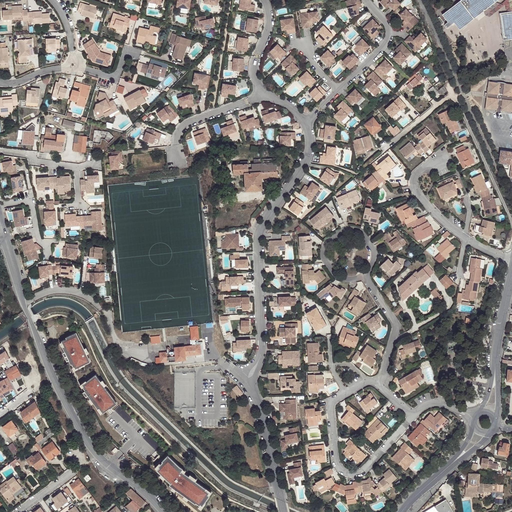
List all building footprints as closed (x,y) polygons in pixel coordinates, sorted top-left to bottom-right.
[(190,0),(177,0),(177,4),(180,5),(180,7),(189,8),(190,0)] [(250,0),(240,0),(239,8),(254,11),(254,7),(250,6),(250,3),(250,0)] [(357,7),(356,4),(360,3),(359,0),(346,0),(345,0),(350,15),(359,13),(357,7)] [(381,0),(380,2),(385,7),(388,4),(390,6),(394,10),(401,4),(396,0),(381,0)] [(460,0),(442,15),(447,22),(445,24),(444,25),(445,27),(446,27),(447,27),(454,22),(459,29),(497,0),(460,0)] [(13,21),(28,21),(28,13),(28,10),(23,10),(23,6),(13,6),(13,4),(7,5),(7,10),(3,11),(4,20),(13,19),(13,21)] [(97,15),(99,10),(81,4),(78,13),(82,14),(81,16),(95,20),(97,15)] [(399,15),(404,20),(406,22),(403,25),(402,26),(407,31),(418,22),(412,16),(413,16),(406,8),(399,15)] [(303,13),(305,27),(313,26),(312,25),(312,21),(314,21),(321,19),(320,11),(310,12),(310,11),(303,13)] [(499,13),(503,40),(511,38),(511,11),(510,12),(499,13)] [(28,21),(28,23),(34,23),(34,24),(50,23),(50,14),(42,14),(39,14),(38,12),(28,13),(28,21)] [(123,29),(122,31),(127,33),(131,20),(123,17),(121,22),(117,20),(118,16),(114,14),(110,27),(115,29),(115,26),(123,29)] [(203,15),(195,17),(197,27),(201,26),(201,28),(214,26),(213,17),(206,19),(204,19),(203,15)] [(255,19),(248,17),(247,21),(246,30),(256,32),(257,23),(254,22),(255,19)] [(285,21),(280,22),(282,30),(286,30),(288,29),(288,33),(295,32),(293,18),(284,19),(285,21)] [(370,22),(364,28),(373,38),(378,33),(376,30),(377,29),(380,26),(374,20),(371,23),(370,22)] [(147,39),(157,42),(158,36),(154,35),(155,31),(160,33),(162,28),(152,25),(150,30),(141,28),(137,41),(145,44),(146,42),(147,39)] [(325,30),(322,27),(316,33),(319,36),(320,37),(317,40),(322,45),(325,42),(333,35),(326,28),(325,30)] [(187,45),(189,39),(179,36),(179,35),(174,33),(171,43),(177,45),(174,57),(184,60),(188,45),(187,45)] [(410,36),(404,41),(415,52),(420,47),(420,46),(427,39),(421,33),(416,38),(414,40),(411,37),(410,36)] [(245,38),(238,36),(237,40),(236,49),(246,51),(248,42),(244,41),(245,38)] [(46,39),(46,49),(57,48),(61,48),(60,40),(56,40),(56,38),(46,39)] [(366,50),(370,46),(362,38),(356,45),(357,46),(354,49),(360,55),(363,52),(362,51),(365,49),(366,50)] [(20,56),(19,56),(19,63),(28,63),(28,56),(31,56),(31,48),(30,45),(33,45),(33,39),(20,40),(20,56)] [(91,40),(83,46),(85,50),(93,62),(95,62),(96,63),(108,67),(111,56),(104,54),(102,55),(91,40)] [(0,63),(9,63),(9,61),(9,56),(8,48),(6,48),(6,43),(0,43),(0,63)] [(281,47),(277,44),(269,51),(276,58),(277,56),(280,59),(286,53),(283,50),(282,51),(280,48),(281,47)] [(402,44),(397,48),(399,52),(398,53),(393,58),(399,64),(411,53),(402,44)] [(326,64),(329,67),(335,61),(333,58),(334,57),(327,50),(320,58),(324,62),(325,61),(327,63),(326,64)] [(356,62),(359,60),(353,53),(350,56),(349,55),(343,61),(350,69),(354,65),(353,64),(355,62),(356,62)] [(290,54),(281,63),(292,74),(298,68),(294,64),(292,62),(295,59),(290,54)] [(240,58),(233,57),(233,61),(232,70),(243,70),(243,62),(240,62),(240,58)] [(376,69),(382,75),(385,72),(389,68),(390,70),(393,67),(386,59),(383,62),(384,63),(381,66),(380,65),(376,69)] [(155,77),(160,78),(161,76),(166,77),(168,69),(151,64),(150,66),(144,64),(142,72),(149,74),(149,72),(156,74),(155,77)] [(310,75),(307,71),(299,78),(305,85),(306,84),(309,87),(315,81),(313,78),(312,79),(309,76),(310,75)] [(374,71),(369,76),(372,79),(370,81),(365,85),(371,91),(377,86),(383,81),(374,71)] [(198,75),(194,74),(193,83),(199,84),(201,84),(200,88),(205,89),(205,87),(207,75),(198,73),(198,75)] [(417,76),(415,73),(412,76),(414,78),(412,81),(409,78),(408,80),(410,82),(408,84),(412,88),(414,86),(419,82),(421,80),(417,76)] [(50,84),(51,79),(50,79),(50,76),(45,78),(43,82),(44,84),(48,85),(48,84),(50,84)] [(56,81),(52,94),(58,96),(58,95),(65,97),(67,88),(64,87),(61,86),(61,84),(65,85),(66,80),(59,78),(58,82),(56,81)] [(511,84),(504,83),(504,81),(500,81),(500,83),(488,81),(487,93),(485,93),(485,97),(486,97),(485,109),(497,110),(496,112),(501,112),(501,111),(511,112),(511,84)] [(236,85),(223,83),(221,95),(225,96),(225,92),(228,92),(234,93),(236,85)] [(90,86),(81,84),(80,88),(79,91),(73,90),(71,97),(78,99),(77,100),(86,103),(90,86)] [(448,89),(444,84),(438,89),(442,94),(448,89)] [(377,86),(371,91),(375,95),(380,90),(377,86)] [(434,86),(429,90),(436,97),(440,94),(434,86)] [(27,90),(26,101),(37,102),(39,102),(40,88),(33,87),(33,90),(31,90),(27,90)] [(138,101),(145,97),(149,94),(146,89),(144,88),(141,89),(126,98),(132,110),(140,105),(138,101)] [(313,90),(306,96),(313,104),(317,100),(316,99),(319,97),(320,98),(323,95),(317,88),(314,91),(313,90)] [(346,98),(352,104),(358,98),(360,99),(362,96),(355,89),(352,92),(353,93),(351,95),(350,94),(346,98)] [(106,99),(108,98),(106,93),(100,92),(99,98),(101,102),(96,105),(94,111),(98,119),(105,115),(106,117),(109,115),(110,117),(119,112),(113,100),(110,102),(108,103),(106,99)] [(190,94),(177,98),(180,105),(186,103),(189,102),(190,106),(194,105),(190,94)] [(18,106),(17,95),(12,96),(13,97),(7,97),(0,98),(0,105),(1,113),(10,112),(14,112),(13,106),(18,106)] [(399,97),(385,109),(392,117),(400,109),(401,110),(406,105),(399,97)] [(343,101),(338,105),(341,108),(339,110),(335,115),(341,121),(352,110),(343,101)] [(170,104),(167,106),(175,117),(178,115),(170,104)] [(167,105),(157,113),(163,121),(168,118),(170,116),(172,120),(176,117),(175,117),(167,106),(167,105)] [(450,132),(451,131),(456,129),(460,128),(455,117),(452,118),(448,109),(438,113),(442,123),(445,121),(450,132)] [(265,110),(261,111),(265,123),(278,118),(275,111),(269,113),(266,114),(265,110)] [(253,117),(247,119),(244,120),(243,115),(239,117),(243,128),(248,126),(256,124),(254,119),(253,117)] [(365,124),(372,133),(373,133),(380,127),(380,126),(373,117),(365,124)] [(72,129),(74,123),(62,119),(60,126),(72,129)] [(230,125),(227,126),(221,128),(224,135),(229,133),(236,131),(232,119),(229,121),(230,125)] [(24,128),(22,142),(34,143),(35,135),(35,133),(36,125),(33,122),(26,127),(26,129),(24,128)] [(82,125),(74,123),(72,129),(80,131),(82,125)] [(321,131),(320,138),(324,138),(329,139),(329,142),(334,143),(334,139),(335,131),(333,131),(334,126),(326,125),(325,129),(325,131),(321,131)] [(394,136),(397,133),(390,125),(387,127),(394,136)] [(417,133),(418,135),(427,129),(425,127),(417,133)] [(155,135),(159,137),(161,133),(147,128),(143,140),(152,143),(154,138),(155,135)] [(203,129),(194,132),(198,144),(210,140),(208,133),(205,134),(203,129)] [(423,142),(419,145),(424,151),(425,152),(429,149),(427,146),(431,143),(429,140),(433,136),(427,129),(418,135),(422,140),(423,142)] [(280,132),(280,143),(290,143),(290,139),(290,136),(295,136),(295,132),(280,132)] [(57,136),(57,141),(64,142),(65,134),(58,133),(57,136)] [(45,139),(45,136),(42,135),(40,150),(54,152),(54,149),(63,150),(64,142),(57,141),(45,139)] [(86,137),(79,136),(78,144),(74,143),(73,151),(84,152),(86,137)] [(361,137),(352,139),(355,150),(363,148),(371,147),(369,138),(362,140),(361,137)] [(418,143),(416,145),(414,146),(409,141),(399,150),(406,158),(416,149),(420,154),(424,151),(419,145),(418,143)] [(463,161),(465,166),(474,162),(468,147),(465,148),(463,145),(455,148),(457,152),(456,153),(460,162),(463,161)] [(322,155),(320,163),(335,165),(337,155),(336,155),(337,147),(328,146),(327,153),(327,156),(323,155),(322,155)] [(511,151),(500,149),(498,162),(502,162),(511,183),(511,182),(511,151)] [(109,157),(110,170),(118,169),(118,163),(117,161),(122,160),(121,152),(111,153),(111,157),(109,157)] [(375,169),(376,170),(377,172),(381,176),(384,179),(388,176),(386,173),(389,169),(387,167),(390,165),(391,166),(395,163),(388,155),(376,165),(373,167),(375,169)] [(13,163),(12,158),(10,159),(3,160),(0,160),(2,169),(8,168),(8,172),(17,171),(16,167),(14,167),(13,163)] [(245,173),(246,190),(262,189),(261,177),(277,176),(275,158),(254,159),(254,163),(247,164),(247,163),(233,164),(233,174),(245,173)] [(328,168),(326,172),(327,172),(325,175),(324,175),(321,179),(329,185),(334,177),(333,176),(335,173),(328,168)] [(371,173),(371,174),(361,183),(366,189),(369,186),(370,187),(374,185),(376,186),(384,179),(381,176),(377,172),(376,170),(375,169),(371,173)] [(12,175),(14,189),(23,187),(21,173),(12,175)] [(475,184),(478,191),(480,190),(488,187),(481,173),(472,178),(475,184)] [(84,179),(80,180),(80,189),(83,189),(85,188),(94,188),(94,187),(94,185),(99,185),(98,174),(87,175),(87,177),(85,177),(85,175),(83,175),(84,179)] [(56,176),(52,176),(53,183),(53,187),(57,187),(57,190),(64,190),(70,190),(70,175),(62,176),(61,177),(56,177),(56,176)] [(53,183),(52,176),(46,176),(46,178),(44,178),(44,176),(37,177),(37,186),(45,186),(49,186),(49,184),(53,183)] [(458,193),(456,187),(454,184),(452,181),(437,188),(443,199),(458,193)] [(304,188),(300,193),(311,201),(320,187),(312,183),(309,188),(307,190),(304,188)] [(347,205),(354,202),(361,199),(357,189),(338,198),(343,209),(347,207),(347,205)] [(492,197),(492,194),(489,194),(482,196),(483,200),(485,199),(487,207),(484,207),(486,214),(498,211),(495,197),(492,197)] [(297,198),(294,202),(295,203),(294,205),(292,205),(289,210),(298,215),(303,207),(302,206),(304,203),(297,198)] [(404,219),(406,223),(409,221),(414,219),(417,217),(415,213),(413,214),(408,206),(409,206),(407,202),(395,207),(401,220),(404,219)] [(23,206),(13,208),(16,224),(22,223),(26,222),(25,215),(23,206)] [(327,206),(311,220),(318,228),(324,222),(324,223),(335,215),(327,206)] [(372,208),(366,207),(364,218),(369,219),(369,220),(374,221),(379,222),(381,213),(371,210),(372,208)] [(49,210),(44,210),(45,225),(52,224),(52,220),(55,220),(55,210),(52,210),(49,210)] [(91,215),(83,215),(83,225),(91,225),(92,231),(101,230),(100,211),(94,211),(94,215),(91,215)] [(83,225),(83,215),(75,216),(75,213),(72,213),(64,214),(64,226),(69,226),(79,225),(79,227),(83,227),(83,225)] [(417,217),(414,219),(417,225),(415,226),(419,235),(428,231),(430,230),(426,220),(425,221),(422,215),(417,217)] [(491,236),(494,221),(482,218),(480,225),(476,224),(474,231),(478,232),(479,230),(482,231),(482,233),(491,236)] [(447,230),(441,234),(444,238),(450,233),(447,230)] [(402,244),(403,246),(407,244),(399,233),(393,237),(389,232),(382,236),(385,240),(386,239),(393,250),(402,244)] [(225,241),(221,241),(222,248),(238,248),(238,234),(225,234),(225,241)] [(308,245),(312,245),(311,235),(300,236),(302,255),(311,254),(310,248),(309,248),(308,245)] [(34,246),(36,246),(34,242),(33,236),(22,240),(25,249),(24,249),(26,254),(28,253),(30,259),(39,256),(36,248),(35,249),(34,246)] [(269,240),(270,255),(276,255),(276,250),(279,250),(285,250),(285,240),(290,240),(290,236),(281,236),(281,240),(269,240)] [(444,256),(448,253),(452,249),(454,247),(447,239),(442,242),(436,248),(440,252),(439,253),(442,257),(444,256)] [(67,247),(66,256),(75,257),(76,247),(75,247),(75,244),(65,243),(65,247),(67,247)] [(95,256),(101,257),(102,247),(89,245),(88,255),(95,256)] [(404,265),(405,258),(398,256),(397,260),(394,263),(392,261),(388,264),(385,261),(382,264),(388,271),(392,275),(404,265)] [(471,272),(469,279),(478,281),(479,281),(482,268),(479,268),(480,259),(471,257),(469,266),(472,266),(471,272)] [(239,260),(235,260),(235,268),(248,267),(247,259),(239,260)] [(53,273),(52,264),(52,263),(39,264),(41,274),(49,273),(53,273)] [(312,263),(303,263),(304,280),(311,279),(316,279),(319,283),(326,277),(320,269),(317,272),(313,271),(313,269),(312,263)] [(56,264),(55,264),(52,264),(53,273),(58,273),(57,270),(57,268),(61,268),(60,271),(60,275),(64,275),(65,273),(72,273),(73,265),(56,264)] [(417,271),(413,275),(421,284),(434,272),(427,265),(419,273),(417,271)] [(102,270),(102,267),(95,266),(94,266),(93,271),(89,271),(90,281),(93,281),(93,279),(94,279),(94,280),(94,281),(104,280),(103,270),(102,270)] [(277,267),(277,273),(285,272),(286,279),(287,279),(288,286),(294,285),(293,266),(277,267)] [(446,274),(439,280),(447,288),(453,282),(446,274)] [(421,284),(413,275),(402,285),(399,287),(402,300),(421,284)] [(221,281),(221,290),(226,290),(226,286),(230,286),(230,285),(238,284),(238,283),(243,283),(243,276),(225,277),(225,281),(221,281)] [(469,279),(468,279),(467,284),(466,290),(465,289),(463,297),(463,298),(473,300),(473,298),(474,291),(476,292),(478,281),(469,279)] [(331,282),(317,293),(321,298),(325,295),(326,297),(331,293),(333,296),(336,294),(337,293),(342,296),(346,289),(342,287),(341,289),(335,285),(333,286),(331,282)] [(354,288),(348,298),(352,300),(349,304),(353,307),(351,310),(356,314),(364,301),(357,296),(359,292),(354,288)] [(438,301),(439,300),(443,297),(435,289),(432,291),(430,292),(438,301)] [(290,296),(278,297),(278,306),(290,305),(295,305),(295,297),(290,297),(290,296)] [(249,297),(228,298),(228,299),(229,306),(229,307),(237,307),(236,305),(242,305),(242,308),(242,309),(249,309),(249,297)] [(367,302),(364,301),(356,314),(358,315),(360,310),(361,311),(367,302)] [(314,326),(324,321),(316,306),(306,312),(314,326)] [(394,311),(397,315),(403,309),(400,306),(394,311)] [(369,313),(361,318),(365,323),(366,322),(371,329),(374,326),(376,329),(376,330),(381,327),(379,323),(382,321),(378,314),(374,316),(372,318),(371,316),(369,313)] [(249,320),(241,320),(241,331),(249,331),(249,320)] [(326,323),(324,321),(314,326),(316,329),(326,323)] [(297,323),(285,323),(285,327),(278,328),(279,334),(285,334),(285,336),(285,343),(295,343),(294,327),(297,327),(297,323)] [(347,343),(354,346),(358,336),(354,334),(354,335),(350,334),(352,330),(343,326),(337,341),(343,343),(344,341),(347,342),(347,343)] [(76,332),(66,337),(67,338),(62,340),(62,341),(65,346),(63,347),(65,351),(69,359),(71,363),(72,363),(74,366),(75,366),(76,368),(80,365),(90,361),(87,353),(86,354),(85,350),(84,348),(76,332)] [(233,343),(233,351),(237,351),(237,348),(241,347),(251,347),(250,339),(237,340),(237,343),(233,343)] [(416,350),(412,341),(402,344),(404,349),(399,350),(402,358),(406,357),(405,354),(416,350)] [(308,362),(319,361),(319,353),(318,342),(307,342),(308,362)] [(361,352),(357,350),(352,357),(356,361),(360,355),(363,358),(372,364),(376,359),(373,357),(377,351),(366,344),(361,352)] [(160,353),(161,362),(187,360),(187,355),(202,354),(201,345),(175,347),(176,351),(170,352),(170,350),(171,350),(171,349),(171,348),(170,347),(169,347),(168,348),(168,350),(168,352),(160,353)] [(0,361),(1,363),(4,361),(8,369),(14,366),(6,350),(0,354),(0,361)] [(278,354),(278,362),(282,362),(282,363),(288,363),(293,363),(299,363),(299,350),(282,351),(282,353),(278,354)] [(6,370),(11,379),(15,377),(21,374),(16,365),(14,366),(8,369),(6,370)] [(422,378),(417,369),(398,380),(404,391),(418,384),(416,381),(422,378)] [(308,390),(318,389),(318,386),(318,384),(320,384),(324,384),(324,378),(323,378),(322,373),(307,374),(308,390)] [(87,381),(83,384),(84,386),(83,386),(86,389),(85,390),(88,394),(91,397),(92,400),(98,408),(99,407),(103,412),(110,407),(117,403),(104,386),(100,381),(101,381),(96,374),(87,381)] [(289,376),(280,376),(280,387),(295,386),(295,391),(299,391),(299,380),(295,381),(295,378),(291,378),(289,378),(289,376)] [(8,377),(0,381),(0,398),(5,396),(3,393),(10,389),(10,390),(13,389),(8,377)] [(419,386),(418,384),(404,391),(406,393),(419,386)] [(367,406),(368,408),(378,402),(371,392),(366,395),(367,396),(359,401),(363,408),(367,406)] [(279,403),(279,408),(285,408),(285,418),(296,417),(295,399),(285,399),(286,403),(279,403)] [(35,401),(27,407),(34,416),(40,412),(35,401)] [(351,424),(350,425),(355,429),(362,421),(352,412),(354,409),(348,404),(345,408),(348,410),(341,418),(344,421),(345,420),(346,419),(351,424)] [(34,416),(27,407),(21,412),(24,416),(28,421),(34,416)] [(315,411),(315,410),(314,407),(305,408),(306,417),(307,417),(308,422),(318,420),(318,418),(321,418),(320,411),(315,411)] [(427,428),(429,426),(435,430),(446,419),(438,412),(436,414),(438,416),(436,418),(434,416),(434,417),(430,413),(423,420),(422,419),(420,421),(421,422),(427,428)] [(380,430),(382,431),(387,426),(377,417),(363,433),(372,441),(377,436),(376,435),(380,430)] [(9,435),(14,432),(18,429),(12,420),(3,427),(6,431),(9,435)] [(427,434),(430,431),(427,428),(421,422),(415,428),(417,430),(414,432),(413,430),(407,437),(416,446),(419,443),(425,437),(424,436),(426,433),(427,434)] [(296,432),(285,435),(286,439),(281,440),(282,448),(288,447),(287,443),(298,440),(296,432)] [(37,443),(39,445),(45,441),(44,440),(47,439),(45,437),(44,437),(41,440),(38,442),(37,443)] [(357,456),(361,459),(366,453),(358,446),(356,448),(354,446),(356,444),(350,438),(346,443),(347,444),(344,448),(347,450),(344,453),(350,459),(352,456),(353,456),(356,458),(357,456)] [(408,454),(413,449),(405,441),(399,446),(400,447),(402,449),(396,455),(395,453),(391,457),(402,467),(412,457),(408,454)] [(52,442),(42,450),(50,459),(60,452),(52,442)] [(499,451),(495,450),(494,454),(495,455),(497,456),(506,458),(507,456),(507,453),(509,443),(504,442),(501,442),(500,444),(499,451)] [(17,448),(13,443),(8,447),(12,451),(14,454),(17,452),(15,449),(17,448)] [(322,448),(324,448),(324,443),(309,445),(310,459),(317,458),(317,461),(325,461),(325,453),(322,453),(322,448)] [(32,455),(26,460),(29,464),(30,465),(31,465),(32,466),(34,465),(37,469),(46,462),(39,453),(38,453),(33,457),(32,455)] [(179,466),(168,455),(162,461),(163,462),(160,464),(158,466),(159,467),(157,470),(161,474),(165,478),(171,483),(170,485),(184,495),(189,499),(195,503),(196,502),(199,505),(200,504),(202,505),(204,502),(209,496),(207,494),(209,492),(205,490),(205,489),(195,481),(188,476),(184,473),(181,471),(183,469),(179,466)] [(414,459),(412,457),(402,467),(404,469),(414,459)] [(482,457),(480,466),(497,469),(498,463),(492,463),(493,459),(482,457)] [(290,472),(288,473),(290,484),(295,483),(294,480),(294,477),(303,475),(301,466),(289,469),(290,472)] [(331,467),(323,471),(326,476),(330,474),(333,472),(331,467)] [(381,491),(382,492),(387,487),(386,486),(391,480),(396,475),(388,467),(382,473),(384,476),(376,484),(377,486),(381,491)] [(476,473),(470,473),(469,472),(468,483),(478,483),(479,484),(479,483),(479,473),(476,473)] [(7,480),(9,482),(12,487),(19,482),(14,476),(7,480)] [(375,495),(381,491),(377,486),(374,488),(372,485),(375,483),(369,476),(366,479),(366,482),(362,483),(362,480),(357,480),(358,491),(363,490),(364,497),(371,496),(370,492),(372,492),(375,495)] [(334,483),(331,477),(325,480),(324,477),(315,482),(316,483),(313,485),(313,489),(319,490),(319,488),(325,485),(327,489),(330,487),(331,487),(330,485),(334,483)] [(79,498),(88,492),(78,478),(75,481),(74,480),(72,481),(72,483),(69,485),(79,498)] [(344,485),(340,483),(339,485),(336,491),(343,493),(345,493),(346,499),(355,497),(355,492),(358,491),(357,480),(352,481),(353,483),(349,484),(349,487),(346,487),(346,484),(344,485)] [(15,490),(14,491),(17,496),(25,491),(19,482),(12,487),(15,490)] [(14,491),(8,483),(0,488),(8,499),(14,495),(12,493),(14,491)] [(478,483),(468,483),(466,483),(466,487),(468,487),(468,493),(479,493),(479,491),(484,491),(484,490),(484,483),(483,483),(483,484),(479,484),(478,483)] [(479,498),(479,493),(468,493),(468,487),(466,487),(466,497),(479,498)] [(145,503),(131,489),(126,492),(133,499),(135,501),(132,505),(138,510),(142,506),(145,503)] [(14,495),(8,499),(10,502),(17,496),(14,491),(12,493),(14,495)] [(61,492),(53,498),(56,502),(54,503),(58,508),(68,501),(61,492)] [(131,511),(135,511),(138,510),(132,505),(135,501),(133,499),(127,506),(131,511)] [(451,511),(448,505),(449,505),(446,499),(437,505),(436,504),(434,506),(435,506),(437,510),(440,511),(453,511),(452,511),(451,511)]
